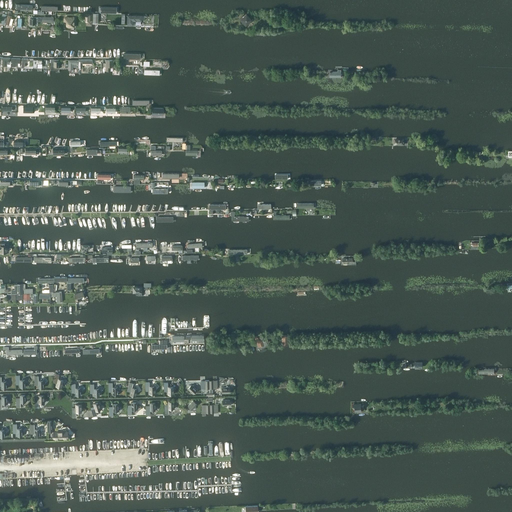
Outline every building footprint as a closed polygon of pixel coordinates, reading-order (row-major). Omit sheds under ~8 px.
[(246,14),(240,19),(246,26),(252,20),(246,14)] [(136,15),(127,15),(127,25),(133,25),(133,21),(136,21),(136,15)] [(35,18),(30,18),(30,26),(35,26),(35,24),(38,24),(38,21),(38,17),(35,17),(35,18)] [(72,17),(65,17),(65,18),(64,18),(64,22),(66,22),(66,28),(75,28),(75,18),(72,18),(72,17)] [(10,57),(2,57),(2,66),(7,66),(7,63),(8,63),(9,62),(9,61),(10,61),(10,57)] [(21,58),(11,58),(11,66),(15,66),(15,62),(20,63),(21,58)] [(42,59),(33,59),(33,67),(37,68),(37,64),(42,64),(42,59)] [(51,66),(54,66),(54,69),(59,69),(59,61),(54,61),(54,59),(51,59),(51,66)] [(78,59),(68,59),(68,69),(73,69),(73,64),(78,64),(78,59)] [(78,68),(82,68),(82,64),(92,64),(92,60),(78,60),(78,68)] [(0,252),(8,252),(8,245),(7,242),(6,242),(0,241),(0,252)] [(355,256),(342,256),(341,265),(356,266),(355,256)] [(14,291),(11,291),(11,294),(16,294),(16,291),(22,291),(21,284),(14,284),(14,291)] [(142,286),(132,286),(132,293),(137,293),(137,296),(141,296),(141,293),(142,293),(142,286)] [(82,291),(74,293),(76,301),(79,301),(80,300),(79,296),(84,295),(82,291)] [(53,293),(52,293),(52,295),(52,297),(57,297),(57,303),(61,303),(61,302),(62,302),(62,292),(60,292),(56,293),(53,293)] [(261,335),(255,337),(258,347),(264,345),(264,346),(267,344),(266,340),(268,340),(266,337),(262,339),(261,335)] [(59,374),(55,373),(53,382),(56,383),(55,386),(62,388),(63,383),(64,382),(63,381),(64,379),(62,379),(61,378),(60,379),(58,378),(59,374)] [(20,375),(16,375),(16,384),(20,384),(20,387),(25,387),(25,383),(26,382),(25,380),(25,379),(24,379),(23,378),(21,380),(20,380),(20,375)] [(38,376),(34,376),(34,385),(38,385),(38,388),(44,388),(44,384),(45,382),(43,381),(43,380),(41,379),(40,380),(38,380),(38,376)] [(149,381),(145,382),(146,391),(149,390),(149,393),(155,393),(155,390),(156,388),(155,387),(155,386),(154,386),(152,385),(151,386),(149,386),(149,381)] [(209,389),(209,381),(201,381),(201,389),(209,389)] [(217,381),(209,381),(209,389),(217,389),(217,381)] [(112,382),(108,382),(109,391),(112,391),(112,394),(118,394),(118,390),(119,389),(118,387),(117,387),(115,385),(114,387),(112,387),(112,382)] [(133,383),(129,382),(127,391),(131,392),(130,394),(135,396),(136,392),(138,391),(137,389),(137,388),(136,388),(135,387),(134,388),(132,387),(133,383)] [(168,382),(164,382),(164,391),(168,391),(168,394),(173,394),(173,390),(175,389),(173,387),(173,386),(172,386),(171,385),(170,387),(168,387),(168,382)] [(75,383),(71,383),(72,392),(75,392),(75,395),(81,395),(81,391),(82,390),(81,388),(80,388),(78,386),(77,388),(75,388),(75,383)] [(94,384),(90,384),(90,393),(94,393),(94,396),(99,396),(99,392),(101,390),(99,389),(99,388),(97,387),(96,388),(94,388),(94,384)] [(189,387),(187,389),(192,393),(194,392),(196,390),(194,388),(193,386),(191,386),(191,385),(190,386),(189,386),(189,387)] [(25,394),(20,395),(20,397),(16,397),(16,407),(20,407),(20,402),(22,402),(23,404),(24,402),(26,402),(26,401),(27,400),(26,398),(25,394)] [(44,395),(38,395),(38,398),(35,398),(35,408),(39,408),(39,403),(45,403),(44,395)] [(7,396),(1,396),(1,399),(0,399),(0,407),(2,408),(2,404),(3,404),(5,405),(6,404),(7,404),(7,403),(9,401),(7,399),(7,396)] [(174,401),(168,401),(168,404),(164,404),(165,413),(169,413),(169,408),(170,408),(172,410),(173,408),(174,408),(175,406),(174,405),(174,401)] [(99,402),(93,403),(94,406),(91,407),(93,416),(97,415),(96,410),(97,410),(99,411),(100,409),(101,409),(101,408),(101,406),(100,405),(99,402)] [(137,402),(131,402),(131,405),(127,405),(128,414),(132,414),(132,409),(133,409),(135,411),(136,409),(137,409),(137,408),(138,407),(137,406),(137,402)] [(155,402),(150,402),(150,405),(146,406),(146,415),(150,414),(150,410),(152,410),(153,411),(155,410),(155,409),(157,408),(155,406),(155,402)] [(196,405),(193,402),(188,407),(189,408),(189,409),(191,409),(191,410),(192,409),(194,409),(194,407),(196,405)] [(118,403),(113,403),(113,406),(109,407),(109,416),(113,415),(113,411),(115,411),(116,412),(118,411),(118,410),(120,408),(118,407),(118,403)] [(76,407),(72,407),(72,416),(76,416),(76,412),(78,412),(79,413),(81,412),(81,411),(83,409),(81,408),(81,404),(76,404),(76,407)] [(361,404),(352,405),(352,409),(354,409),(354,413),(361,412),(361,404)] [(209,405),(201,405),(201,413),(209,413),(209,405)] [(217,405),(209,405),(209,413),(217,413),(217,405)] [(17,423),(12,424),(13,433),(16,433),(16,436),(22,436),(22,431),(24,430),(22,429),(22,428),(21,428),(20,426),(18,428),(17,428),(17,423)] [(34,424),(30,424),(30,433),(34,433),(34,437),(40,436),(40,432),(41,431),(40,430),(40,428),(39,428),(37,427),(36,428),(34,428),(34,424)]
